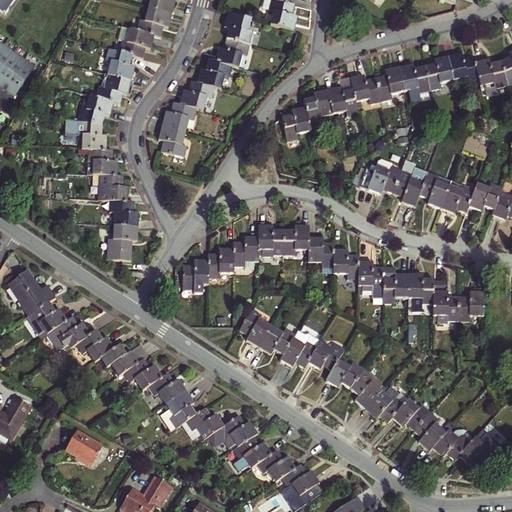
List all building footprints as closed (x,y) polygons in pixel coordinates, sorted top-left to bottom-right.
[(0,0),(0,10),(5,14),(14,0),(0,0)] [(151,0),(149,9),(172,15),(176,1),(171,0),(151,0)] [(293,17),(295,6),(289,5),(272,0),(270,12),(275,13),(271,26),(295,32),(298,18),(293,17)] [(169,29),(172,15),(149,9),(145,22),(140,21),(137,32),(155,36),(161,38),(164,28),(169,29)] [(249,34),(252,21),(228,15),(225,29),(230,30),(227,40),(251,46),(254,35),(249,34)] [(120,53),(133,57),(143,59),(146,49),(151,50),(155,36),(137,32),(132,30),(128,44),(123,43),(120,53)] [(251,46),(227,40),(224,50),(219,49),(215,63),(233,67),(240,69),(243,56),(248,58),(251,46)] [(0,44),(0,86),(14,97),(35,69),(0,44)] [(120,53),(109,51),(107,62),(112,63),(108,76),(131,82),(135,68),(130,67),(133,57),(120,53)] [(501,63),(509,87),(511,85),(511,52),(508,54),(510,59),(501,63)] [(448,57),(454,82),(466,79),(467,83),(479,81),(475,64),(474,57),(464,59),(462,54),(448,57)] [(425,68),(430,92),(441,89),(441,84),(454,82),(448,57),(434,60),(435,66),(425,68)] [(233,67),(215,63),(210,61),(207,72),(202,70),(198,84),(215,89),(222,90),(225,77),(230,78),(233,67)] [(509,87),(501,63),(490,65),(489,61),(475,64),(479,81),(484,102),(497,99),(495,90),(509,87)] [(399,68),(405,93),(418,89),(419,94),(430,92),(425,68),(414,70),(413,65),(399,68)] [(376,79),(382,103),(392,100),(391,96),(405,93),(399,68),(385,71),(386,76),(376,79)] [(97,99),(114,103),(120,105),(123,95),(128,96),(131,82),(108,76),(105,89),(100,88),(97,99)] [(353,91),(356,104),(369,101),(370,105),(382,103),(376,79),(366,81),(365,76),(350,80),(353,91)] [(212,100),(215,89),(198,84),(191,83),(189,93),(184,91),(180,106),(197,110),(204,112),(208,98),(212,100)] [(356,104),(353,91),(343,93),(342,88),(327,92),(333,115),(346,113),(347,117),(358,115),(356,104)] [(305,108),(309,126),(321,124),(320,118),(333,115),(327,92),(314,95),(315,100),(304,102),(305,108)] [(79,122),(103,126),(105,116),(110,118),(114,103),(97,99),(90,97),(86,110),(82,109),(79,122)] [(163,127),(186,133),(190,120),(195,121),(197,110),(180,106),(174,105),(171,115),(166,113),(163,127)] [(311,132),(309,126),(305,108),(292,111),(293,116),(282,118),(288,143),(299,141),(298,135),(311,132)] [(102,137),(103,126),(79,122),(67,120),(66,136),(83,136),(83,151),(90,151),(107,152),(107,137),(102,137)] [(186,133),(163,127),(159,141),(164,143),(161,153),(185,159),(188,147),(183,146),(186,133)] [(100,177),(117,177),(118,163),(113,162),(114,152),(107,152),(90,151),(88,176),(100,177)] [(394,195),(402,172),(392,168),(394,163),(382,159),(378,160),(376,167),(368,164),(359,187),(382,196),(384,191),(394,195)] [(415,208),(420,196),(424,185),(410,180),(412,176),(402,172),(394,195),(403,198),(402,203),(415,208)] [(441,210),(451,182),(428,173),(424,185),(420,196),(429,200),(428,204),(441,210)] [(117,177),(100,177),(99,187),(105,188),(104,201),(111,202),(128,203),(128,188),(124,188),(124,178),(117,177)] [(451,182),(441,210),(455,215),(457,210),(467,214),(469,207),(475,191),(451,182)] [(475,191),(469,207),(482,213),(484,208),(493,211),(500,193),(502,188),(493,185),(490,189),(478,185),(475,191)] [(493,211),(491,216),(505,221),(508,216),(511,217),(511,197),(500,193),(493,211)] [(128,203),(111,202),(110,213),(116,214),(115,226),(139,227),(139,214),(134,214),(135,203),(128,203)] [(139,227),(115,226),(114,241),(109,241),(108,261),(132,262),(133,242),(138,243),(139,227)] [(284,257),(285,232),(275,232),(275,227),(260,227),(260,239),(260,251),(273,251),(273,256),(284,257)] [(285,232),(284,257),(295,257),(295,251),(310,252),(310,239),(310,227),(297,227),(297,232),(285,232)] [(235,251),(234,268),(246,268),(247,263),(260,263),(260,251),(260,239),(245,238),(245,244),(235,244),(235,251)] [(310,239),(310,252),(309,263),(323,264),(323,268),(334,268),(335,251),(335,245),(324,244),(324,240),(310,239)] [(234,274),(234,268),(235,251),(220,250),(220,255),(209,255),(209,262),(209,279),(220,279),(220,274),(234,274)] [(349,251),(335,251),(334,268),(334,276),(349,276),(349,281),(359,281),(360,263),(360,256),(349,256),(349,251)] [(209,279),(209,262),(195,262),(195,266),(184,266),(184,291),(196,291),(196,286),(209,286),(209,279)] [(359,281),(359,287),(373,288),(373,293),(384,293),(384,280),(384,269),(375,269),(374,264),(360,263),(359,281)] [(8,286),(30,318),(50,304),(58,299),(49,287),(42,292),(29,272),(8,286)] [(395,300),(409,300),(409,276),(396,275),(395,280),(384,280),(384,293),(384,305),(395,305),(395,300)] [(434,293),(435,281),(425,281),(425,276),(409,276),(409,300),(409,305),(434,305),(434,293)] [(459,322),(459,298),(449,297),(449,293),(434,293),(434,305),(434,316),(447,317),(447,322),(459,322)] [(459,298),(459,322),(471,323),(471,317),(485,317),(485,293),(470,293),(470,298),(459,298)] [(48,335),(54,331),(68,322),(60,310),(56,313),(54,310),(50,304),(30,318),(37,327),(41,324),(48,335)] [(260,348),(273,327),(261,320),(263,317),(253,311),(249,317),(241,331),(250,336),(247,341),(260,348)] [(80,326),(74,318),(68,322),(54,331),(60,341),(64,338),(72,349),(78,345),(92,336),(84,324),(80,326)] [(284,357),(296,336),(287,330),(284,334),(273,327),(260,348),(273,356),(276,351),(284,357)] [(96,363),(102,359),(116,350),(108,338),(103,340),(98,332),(92,336),(78,345),(84,355),(89,352),(96,363)] [(309,363),(321,342),(310,335),(305,336),(299,332),(296,336),(284,357),(282,361),(294,369),(297,364),(306,369),(309,363)] [(333,349),(321,342),(309,363),(321,371),(324,366),(333,372),(339,361),(345,351),(336,345),(333,349)] [(127,354),(121,346),(116,350),(102,359),(108,369),(112,366),(120,377),(126,373),(140,364),(131,352),(127,354)] [(144,392),(150,388),(164,378),(155,366),(151,369),(145,361),(140,364),(126,373),(132,383),(136,380),(144,392)] [(351,368),(339,361),(333,372),(327,382),(340,389),(343,385),(352,390),(366,371),(354,363),(351,368)] [(367,411),(386,389),(366,371),(352,390),(359,397),(356,401),(367,411)] [(160,394),(167,406),(187,392),(179,381),(175,383),(170,374),(164,378),(150,388),(156,397),(160,394)] [(389,386),(386,389),(367,411),(363,415),(373,425),(381,417),(388,424),(393,419),(409,401),(401,393),(399,395),(389,386)] [(195,404),(187,392),(167,406),(175,417),(171,419),(177,429),(187,423),(197,416),(191,407),(195,404)] [(0,410),(1,408),(0,407),(0,432),(12,439),(31,408),(17,399),(7,415),(0,410)] [(420,410),(409,401),(393,419),(404,428),(408,425),(415,432),(431,414),(423,406),(420,410)] [(213,418),(207,409),(197,416),(187,423),(193,432),(198,430),(205,441),(218,432),(225,427),(217,415),(213,418)] [(439,421),(431,414),(415,432),(423,439),(419,442),(430,452),(434,449),(447,434),(437,425),(439,421)] [(235,451),(254,437),(259,434),(251,423),(246,425),(240,417),(225,427),(218,432),(230,449),(231,449),(233,452),(235,451)] [(460,440),(450,431),(447,434),(434,449),(444,458),(448,454),(456,462),(460,457),(472,443),(463,436),(460,440)] [(104,448),(78,433),(67,453),(93,467),(104,448)] [(260,446),(254,437),(235,451),(241,460),(246,457),(253,469),(258,466),(273,456),(264,443),(260,446)] [(472,443),(460,457),(470,466),(474,462),(482,470),(499,452),(490,444),(487,448),(476,439),(472,443)] [(279,452),(273,456),(258,466),(264,474),(268,471),(276,483),(282,479),(296,470),(288,458),(284,460),(279,452)] [(293,486),(300,498),(321,484),(313,472),(308,475),(302,466),(296,470),(282,479),(288,489),(293,486)] [(171,496),(154,487),(147,500),(135,494),(125,511),(156,511),(159,507),(163,510),(171,496)] [(361,511),(367,509),(359,498),(338,511),(361,511)]
